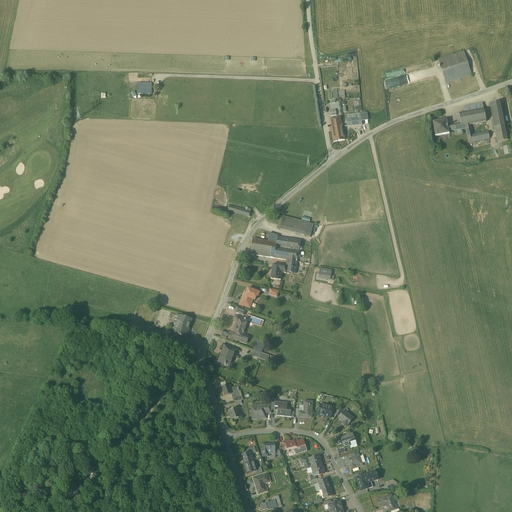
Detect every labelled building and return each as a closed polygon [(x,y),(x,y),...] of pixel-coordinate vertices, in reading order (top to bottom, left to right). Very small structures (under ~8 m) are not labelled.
[(463,54),(438,62),(445,85),(470,77),(463,54)] [(387,71),(388,76),(412,70),(411,65),(387,71)] [(152,84),(138,83),(138,95),(152,95),(152,84)] [(501,102),(490,105),(498,143),(509,141),(508,136),(501,102)] [(482,103),(464,107),(465,112),(483,109),(482,103)] [(465,112),(459,114),(459,113),(461,124),(461,127),(465,126),(471,125),(486,122),(483,109),(465,112)] [(340,117),(331,118),(332,127),(334,127),(333,121),(340,120),(340,117)] [(360,117),(347,119),(347,126),(361,125),(360,117)] [(446,120),(433,123),(435,136),(449,133),(448,132),(447,127),(446,120)] [(461,124),(447,127),(448,132),(466,129),(465,126),(461,127),(461,124)] [(471,125),(465,126),(466,129),(469,143),(474,142),(473,135),(471,125)] [(332,127),(331,127),(331,128),(334,142),(344,140),(344,141),(345,140),(344,140),(342,126),(341,126),(334,127),(332,127)] [(488,132),(473,135),(474,142),(489,139),(488,132)] [(510,145),(503,146),(504,155),(511,154),(511,151),(511,148),(510,148),(510,145)] [(247,210),(230,206),(228,211),(250,217),(251,213),(250,213),(251,210),(250,209),(248,208),(247,210)] [(314,225),(283,217),(283,216),(279,229),(310,238),(314,225)] [(278,236),(269,234),(268,242),(277,243),(277,238),(278,238),(278,236)] [(278,238),(277,238),(277,243),(276,247),(278,247),(283,248),(284,239),(278,238)] [(268,242),(253,239),(250,255),(274,259),(276,247),(277,243),(268,242)] [(300,241),(288,239),(286,249),(298,251),(300,241)] [(286,249),(284,248),(283,253),(282,260),(287,261),(297,262),(299,251),(298,251),(286,249)] [(297,262),(287,261),(286,267),(286,272),(295,273),(297,262)] [(286,267),(274,265),(274,264),(273,264),(273,265),(271,279),(281,280),(282,273),(286,274),(286,272),(286,267)] [(248,288),(243,301),(247,302),(245,307),(250,309),(253,300),(255,300),(256,297),(258,297),(259,293),(254,291),(254,290),(253,290),(248,288)] [(279,291),(270,289),(268,295),(277,297),(279,291)] [(245,310),(238,308),(236,313),(243,316),(245,310)] [(170,312),(159,309),(154,325),(165,328),(170,312)] [(192,320),(176,315),(171,331),(173,331),(173,332),(174,332),(174,334),(177,335),(183,336),(187,337),(192,320)] [(235,321),(235,322),(237,323),(233,332),(228,335),(231,341),(233,339),(246,344),(248,337),(242,335),(244,329),(245,329),(246,328),(247,327),(248,325),(247,324),(248,321),(246,320),(246,319),(245,319),(244,320),(240,319),(240,318),(238,317),(237,317),(236,317),(235,318),(234,319),(234,320),(235,321)] [(153,334),(141,331),(138,330),(137,335),(152,340),(153,334)] [(162,336),(153,334),(152,340),(151,341),(160,343),(162,336)] [(264,344),(257,341),(253,350),(261,353),(264,344)] [(235,351),(223,347),(218,362),(224,364),(224,366),(225,366),(225,365),(230,367),(232,358),(231,358),(233,355),(235,351)] [(261,353),(253,350),(252,355),(263,359),(265,354),(261,353)] [(230,389),(229,385),(222,387),(224,396),(231,394),(232,395),(238,393),(237,392),(236,392),(234,387),(230,389)] [(276,402),(275,404),(275,407),(278,408),(277,416),(294,418),(294,412),(287,411),(287,403),(276,402)] [(312,403),(304,403),(303,413),(300,412),(299,412),(299,416),(299,418),(311,418),(312,403)] [(267,405),(251,406),(252,420),(266,419),(265,414),(267,413),(267,405)] [(333,409),(320,405),(318,415),(330,419),(333,409)] [(238,408),(233,410),(233,409),(229,411),(230,416),(231,416),(232,420),(231,420),(240,417),(238,408)] [(343,412),(338,419),(343,423),(342,424),(346,428),(353,419),(343,412)] [(352,434),(341,438),(340,438),(343,445),(344,449),(351,447),(351,446),(350,446),(349,443),(355,442),(352,434)] [(300,443),(295,444),(294,443),(290,444),(289,441),(285,442),(287,449),(288,453),(287,453),(288,454),(289,454),(289,453),(296,451),(297,454),(306,451),(303,443),(300,444),(300,443)] [(270,445),(270,446),(267,446),(267,445),(262,445),(262,457),(268,457),(268,454),(274,454),(274,449),(274,446),(273,445),(272,445),(271,444),(271,445),(270,445)] [(343,445),(336,447),(339,454),(345,452),(344,449),(343,445)] [(251,454),(251,452),(248,453),(241,455),(244,465),(245,464),(254,462),(251,454)] [(311,458),(304,460),(305,463),(307,469),(311,468),(322,465),(319,456),(311,458)] [(355,457),(348,459),(349,463),(351,470),(362,466),(359,456),(355,457)] [(254,462),(245,464),(247,468),(245,468),(247,474),(254,472),(257,471),(256,469),(254,462)] [(322,465),(311,468),(313,475),(314,477),(316,476),(325,474),(322,465)] [(376,471),(363,475),(366,484),(378,480),(376,471)] [(267,474),(254,478),(257,491),(263,489),(264,493),(266,492),(263,481),(264,481),(265,482),(269,481),(267,474)] [(363,475),(356,478),(360,491),(366,489),(367,489),(366,484),(363,475)] [(326,480),(319,482),(321,490),(322,490),(328,488),(326,480)] [(394,484),(386,486),(388,492),(396,489),(394,484)] [(328,488),(322,490),(323,495),(322,495),(324,499),(333,496),(331,487),(328,488)] [(277,496),(272,497),(273,501),(274,500),(276,508),(281,506),(277,496)] [(392,497),(380,500),(383,508),(388,506),(389,511),(396,510),(392,497)] [(273,501),(259,505),(261,511),(269,508),(270,510),(276,508),(274,500),(273,501)] [(331,504),(328,504),(328,505),(330,511),(342,509),(340,501),(331,504)]
